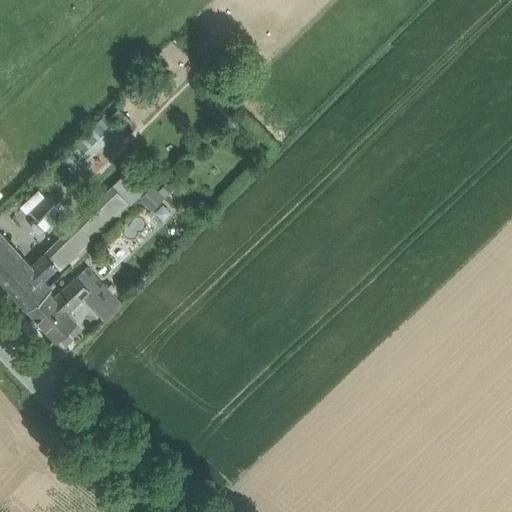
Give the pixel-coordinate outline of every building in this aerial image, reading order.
[(117,103),(59,153),(80,178),(139,128),(117,103)] [(164,217),(172,206),(163,199),(169,191),(152,179),(138,199),(164,217)] [(40,186),(22,205),(44,225),(61,207),(40,186)] [(75,250),(84,241),(98,227),(102,230),(132,201),(121,188),(58,245),(68,256),(75,250)] [(0,277),(23,256),(0,230),(0,277)] [(84,241),(75,250),(82,257),(91,248),(84,241)] [(58,245),(57,244),(51,250),(55,254),(51,258),(58,267),(69,257),(68,256),(58,245)] [(51,250),(47,254),(51,258),(55,254),(51,250)] [(47,254),(33,266),(45,279),(58,267),(51,258),(47,254)] [(23,256),(0,277),(0,278),(29,311),(50,292),(53,289),(45,279),(33,266),(23,256)] [(82,257),(75,263),(79,268),(86,261),(82,257)] [(103,281),(89,266),(78,276),(91,291),(103,281)] [(78,276),(55,297),(68,312),(91,291),(78,276)] [(106,285),(90,301),(105,317),(121,301),(106,285)] [(55,297),(50,292),(29,311),(56,341),(77,322),(68,312),(55,297)]
